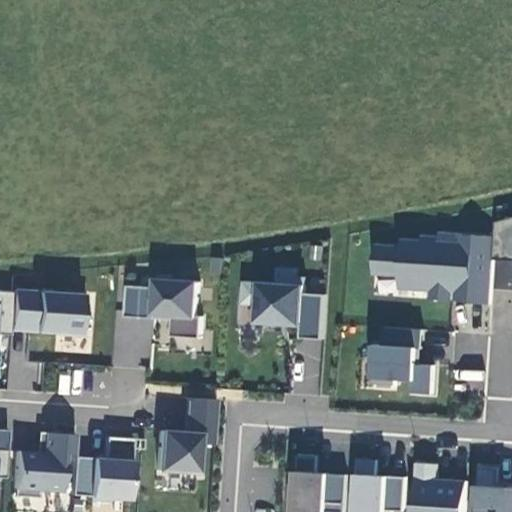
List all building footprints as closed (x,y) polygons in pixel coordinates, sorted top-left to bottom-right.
[(511,213),(494,213),(492,258),(511,258),(511,213)] [(487,303),(493,242),(374,230),(368,291),(487,303)] [(495,286),(511,287),(511,260),(498,259),(495,286)] [(128,286),(126,317),(156,319),(156,315),(174,316),(173,320),(172,336),(201,338),(203,317),(197,316),(200,282),(158,279),(157,288),(128,286)] [(324,338),(325,293),(300,293),(300,282),(239,280),(238,306),(251,306),(251,325),(297,327),(297,337),(324,338)] [(13,292),(10,322),(28,323),(27,331),(56,333),(56,335),(78,337),(80,312),(84,312),(85,295),(13,290),(13,292)] [(0,334),(10,335),(10,329),(10,322),(13,292),(0,291),(0,334)] [(10,329),(27,331),(28,323),(10,322),(10,329)] [(382,345),(366,343),(363,386),(406,389),(405,394),(436,396),(439,365),(419,363),(422,329),(383,326),(382,345)] [(59,370),(58,393),(81,394),(82,371),(59,370)] [(214,444),(217,399),(187,397),(185,432),(160,431),(157,470),(197,473),(199,443),(214,444)] [(0,477),(5,478),(8,430),(0,429),(0,477)] [(74,456),(75,435),(44,433),(43,453),(17,451),(14,496),(39,498),(39,490),(62,492),(64,455),(74,456)] [(74,457),(71,495),(89,496),(89,500),(109,501),(109,498),(129,499),(133,439),(105,437),(104,462),(93,461),(93,458),(74,457)] [(439,465),(418,463),(414,511),(465,511),(468,482),(450,481),(449,485),(437,485),(439,465)] [(469,511),(511,511),(511,486),(499,486),(500,468),(472,466),(469,511)] [(344,511),(346,473),(286,471),(284,511),(344,511)] [(402,509),(405,478),(350,473),(346,511),(389,511),(390,508),(402,509)]
